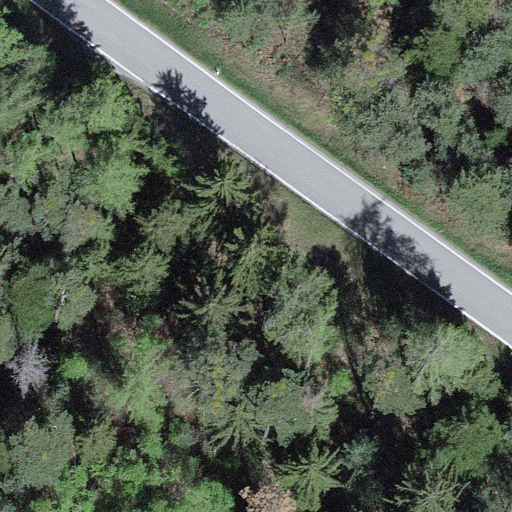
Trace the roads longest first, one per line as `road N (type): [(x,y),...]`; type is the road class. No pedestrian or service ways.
road 1 (motorway): [(244,511),(0,11)]
road 2 (tertiary): [(511,321),(77,0)]
